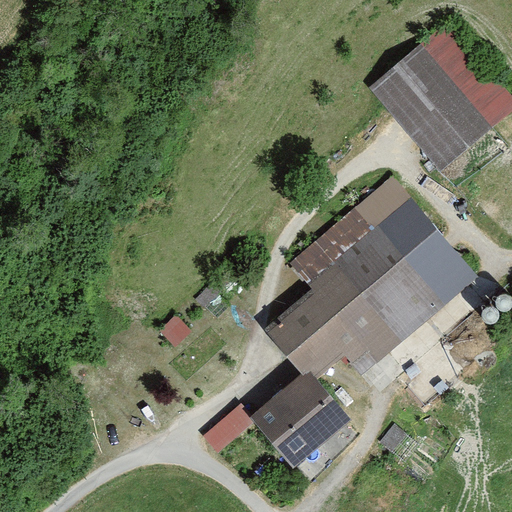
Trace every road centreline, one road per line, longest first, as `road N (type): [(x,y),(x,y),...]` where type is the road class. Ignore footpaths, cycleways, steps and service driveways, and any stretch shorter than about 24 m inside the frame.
road 1 (track): [(170,455),(245,377),(272,269),(290,233),(319,197),(364,163),(398,164),(493,256)]
road 2 (track): [(511,256),(493,256),(477,293),(394,380),(361,446),(303,511)]
road 3 (unclassified): [(53,511),(107,472),(160,455),(216,470),(264,511)]
